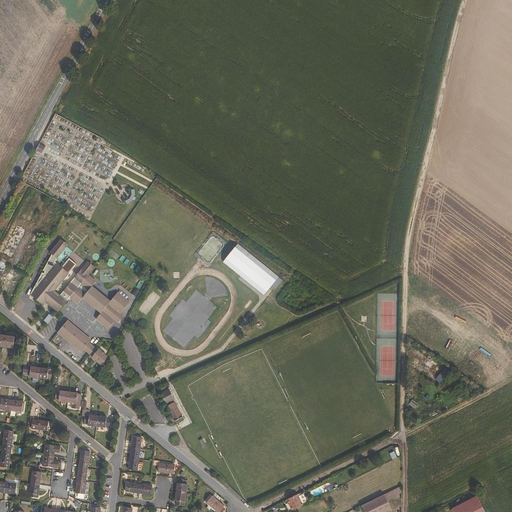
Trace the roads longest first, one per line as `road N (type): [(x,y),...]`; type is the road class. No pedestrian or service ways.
road 1 (track): [(465,0),(407,247),(405,511)]
road 2 (track): [(252,511),(511,378)]
road 3 (unclassified): [(107,0),(0,201)]
road 4 (residential): [(126,413),(0,307)]
road 5 (residential): [(245,511),(126,413)]
road 6 (residential): [(0,376),(117,461)]
